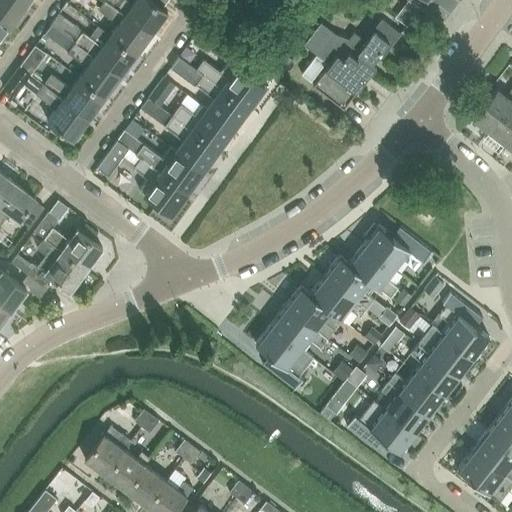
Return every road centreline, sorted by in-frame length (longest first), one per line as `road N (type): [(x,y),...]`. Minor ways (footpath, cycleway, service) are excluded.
road 1 (residential): [(182,280),(287,234),(417,119)]
road 2 (residential): [(68,181),(194,8),(183,0)]
road 3 (residential): [(470,511),(415,472),(511,344)]
road 4 (residential): [(511,295),(497,201),(417,119)]
road 5 (residential): [(0,374),(45,337),(182,280)]
road 6 (residential): [(182,280),(159,251),(68,181)]
road 7 (residential): [(417,119),(505,0)]
